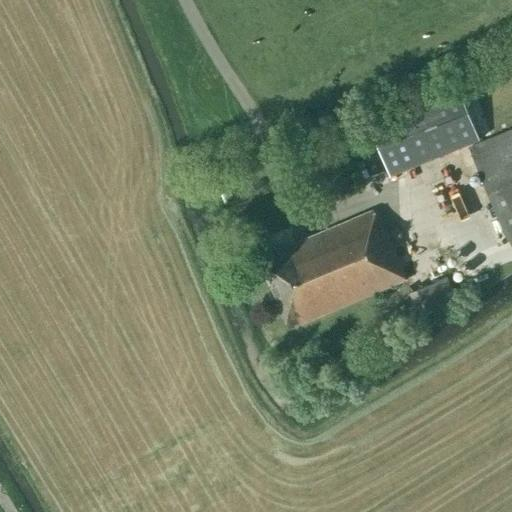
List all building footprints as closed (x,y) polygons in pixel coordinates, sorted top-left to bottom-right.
[(368,121),(391,176),(481,140),(458,85),(368,121)] [(470,148),(508,241),(511,238),(511,131),(479,145),(470,148)] [(373,178),(386,172),(376,150),(363,155),(373,178)] [(259,255),(289,329),(407,280),(386,229),(382,230),(374,211),(280,249),(279,247),(259,255)] [(447,278),(401,297),(411,319),(456,300),(447,278)]
